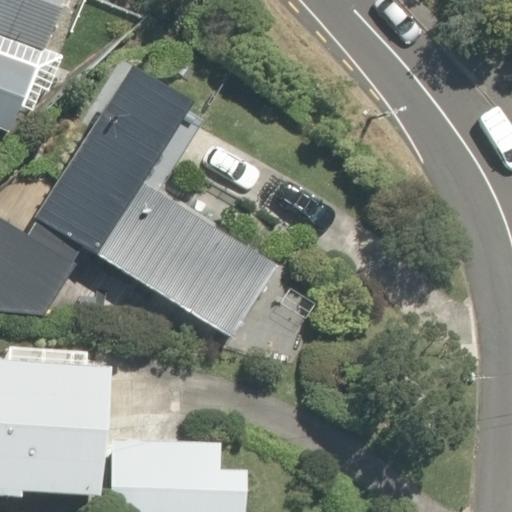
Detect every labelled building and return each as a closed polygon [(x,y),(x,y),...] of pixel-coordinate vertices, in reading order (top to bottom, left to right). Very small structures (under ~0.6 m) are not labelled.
[(0,0),(0,37),(38,53),(58,0),(0,0)] [(0,130),(8,133),(33,68),(0,55),(0,130)] [(31,221),(229,342),(273,269),(138,187),(157,155),(175,166),(202,123),(121,73),(31,221)] [(0,497),(17,499),(17,493),(93,498),(102,369),(0,362),(0,497)] [(105,511),(239,511),(241,473),(215,472),(216,443),(108,439),(105,511)]
